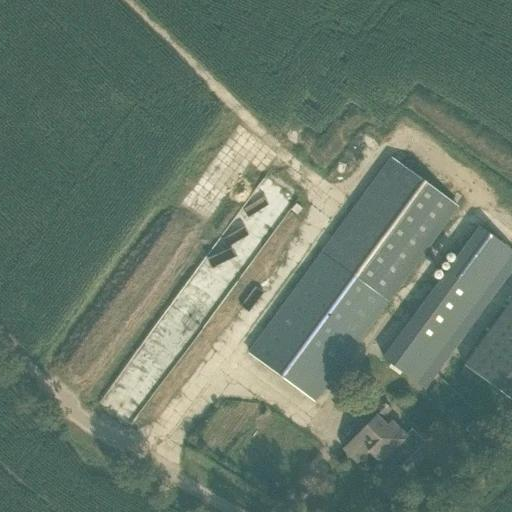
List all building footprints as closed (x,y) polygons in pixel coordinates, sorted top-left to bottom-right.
[(314,400),(326,384),(458,208),(391,157),(261,336),(249,352),(314,400)] [(426,391),(511,271),(511,251),(480,227),(382,358),(426,391)] [(511,299),(464,366),(511,401),(511,299)] [(474,374),(464,366),(458,374),(468,381),(474,374)] [(366,426),(343,449),(357,463),(368,452),(379,464),(387,456),(399,468),(424,443),(411,430),(406,436),(385,414),(391,408),(375,393),(354,414),(366,426)]
